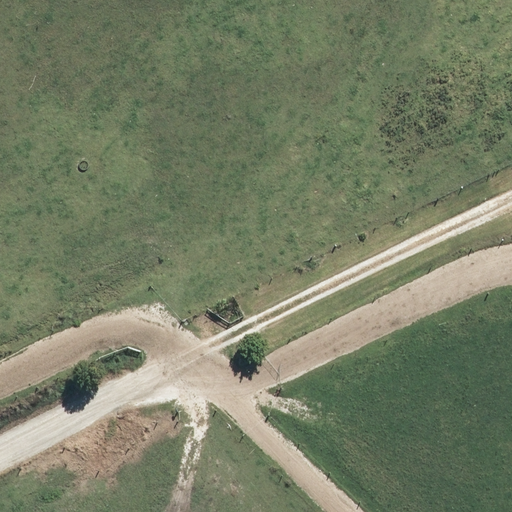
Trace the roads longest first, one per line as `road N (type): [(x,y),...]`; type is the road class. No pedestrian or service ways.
road 1 (track): [(187,362),(511,201)]
road 2 (unclassified): [(0,454),(187,362)]
